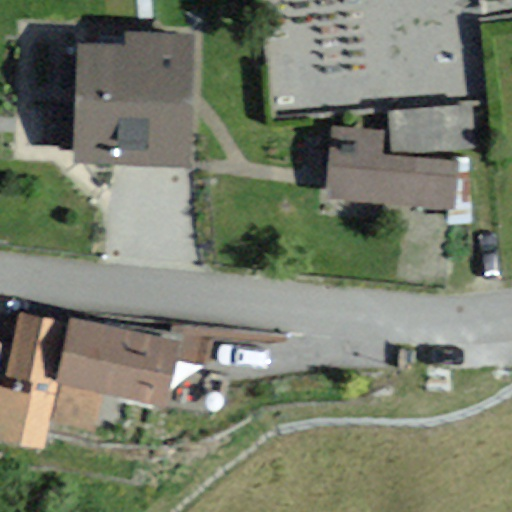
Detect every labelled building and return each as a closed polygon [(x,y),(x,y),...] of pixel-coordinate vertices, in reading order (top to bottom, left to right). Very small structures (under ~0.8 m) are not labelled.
[(202,164),(206,39),(137,37),(137,52),(94,51),(91,168),(147,170),(147,162),(202,164)] [(477,112),(398,117),(400,152),(479,147),(477,112)] [(388,159),(389,133),(339,132),(337,206),(464,209),(466,161),(388,159)] [(73,324),(33,318),(25,374),(65,379),(73,324)] [(192,344),(91,326),(81,384),(181,402),(192,344)] [(0,440),(8,441),(15,345),(0,343),(0,440)] [(109,396),(77,392),(72,428),(104,432),(109,396)] [(65,400),(18,395),(13,443),(60,448),(65,400)]
